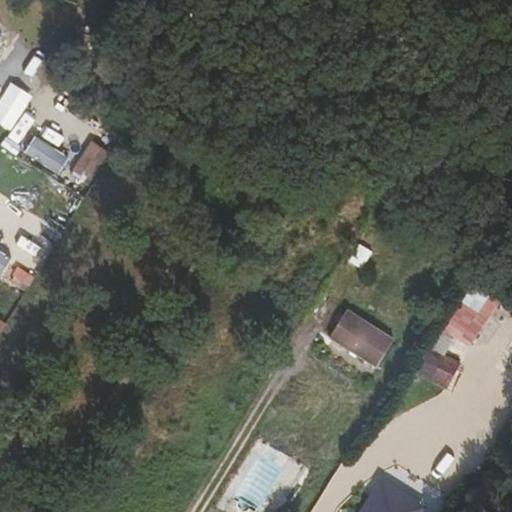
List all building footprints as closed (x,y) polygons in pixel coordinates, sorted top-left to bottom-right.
[(6,20),(38,45),(47,34),(15,9),(6,20)] [(35,134),(24,154),(60,173),(71,152),(35,134)] [(9,182),(43,200),(52,183),(19,164),(9,182)] [(440,328),(469,347),(500,303),(468,282),(440,328)] [(330,338),(376,368),(394,340),(348,310),(330,338)] [(438,329),(429,348),(445,356),(455,338),(438,329)] [(496,367),(511,376),(511,342),(496,367)] [(415,372),(447,389),(460,364),(445,356),(429,348),(415,372)] [(488,379),(511,392),(511,377),(495,367),(488,379)] [(363,511),(424,511),(427,509),(382,482),(363,511)]
